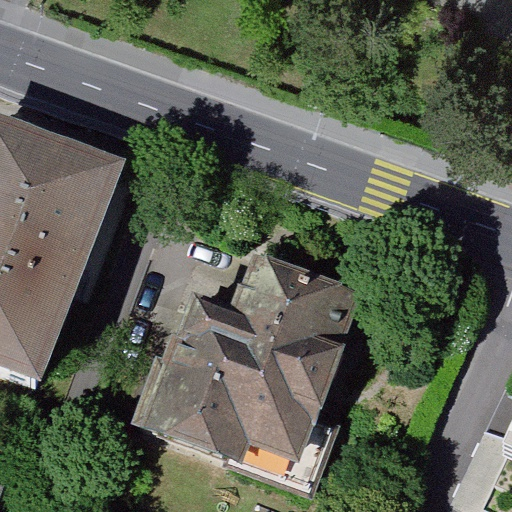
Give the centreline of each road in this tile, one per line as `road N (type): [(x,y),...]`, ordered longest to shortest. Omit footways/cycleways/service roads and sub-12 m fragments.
road 1 (tertiary): [(511,237),(0,56)]
road 2 (residential): [(511,310),(413,511)]
